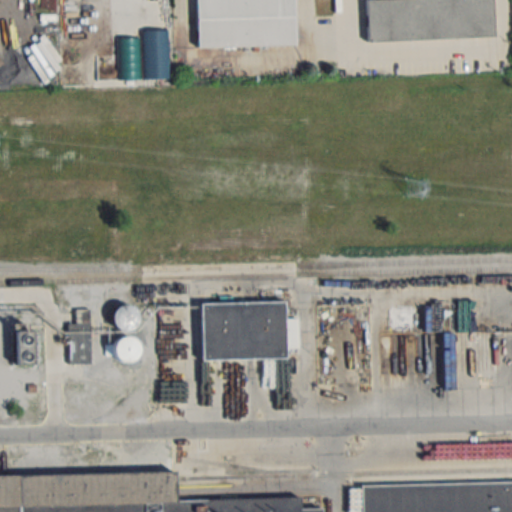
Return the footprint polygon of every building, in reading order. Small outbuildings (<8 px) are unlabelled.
[(195,0),(196,47),(293,46),(292,0),(195,0)] [(364,0),(366,41),(493,37),(491,0),(364,0)] [(142,79),(167,79),(167,29),(142,29),(142,79)] [(199,303),(200,361),(285,359),(283,301),(199,303)] [(131,306),(114,307),(114,329),(132,329),(131,306)] [(13,365),(32,365),(32,323),(13,323),(13,365)] [(68,364),(89,364),(89,330),(68,330),(68,364)] [(115,338),(116,359),(133,358),(131,337),(115,338)] [(0,511),(320,511),(320,508),(296,508),(295,497),(173,500),(171,469),(0,473),(0,511)]
